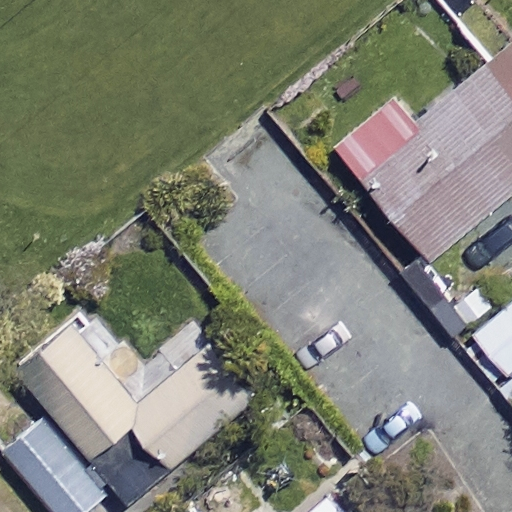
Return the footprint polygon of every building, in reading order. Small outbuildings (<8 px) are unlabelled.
[(511,39),(421,115),(401,91),(342,139),(437,256),(511,194),(511,39)] [(511,304),(482,331),(511,365),(511,304)] [(144,401),(78,318),(24,361),(132,497),(260,395),(218,342),(144,401)] [(90,511),(116,491),(52,413),(5,451),(54,511),(90,511)] [(357,511),(341,491),(314,511),(357,511)]
